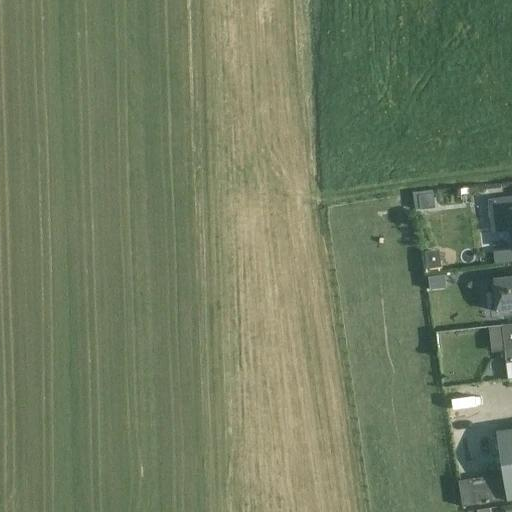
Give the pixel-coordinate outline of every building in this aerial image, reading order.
[(237,12),(233,28),(237,29),(235,33),(277,44),(284,18),(242,8),(241,13),(237,12)] [(444,13),(404,19),(407,41),(447,36),(444,13)] [(316,16),(315,36),(331,37),(332,17),(316,16)] [(484,18),(475,20),(476,32),(486,30),(484,18)] [(486,30),(476,32),(478,43),(488,42),(486,30)] [(235,33),(229,59),(271,69),(277,44),(235,33)] [(315,36),(314,56),(330,57),(331,37),(315,36)] [(447,36),(407,41),(407,42),(408,42),(411,61),(448,56),(446,37),(447,37),(447,36)] [(448,56),(411,61),(413,81),(451,76),(448,56)] [(490,59),(480,60),(482,72),(491,71),(490,59)] [(491,71),(482,72),(483,84),(493,83),(491,71)] [(451,76),(413,81),(416,102),(454,96),(451,76)] [(454,96),(416,102),(419,122),(457,117),(454,96)] [(495,99),(486,101),(487,112),(497,111),(495,99)] [(213,108),(211,108),(213,131),(257,128),(255,102),(212,105),(213,108)] [(312,105),(311,125),(327,126),(328,106),(312,105)] [(497,111),(487,112),(489,124),(498,123),(497,111)] [(457,117),(419,122),(422,144),(460,139),(457,117)] [(257,128),(213,131),(213,132),(214,132),(216,157),(242,156),(243,168),(269,167),(268,152),(259,153),(257,128)] [(433,191),(413,193),(413,194),(415,211),(429,209),(434,203),(433,191)] [(511,198),(489,201),(493,233),(501,232),(511,241),(511,244),(511,198)] [(445,275),(429,277),(431,292),(447,289),(445,275)] [(511,278),(494,281),(498,313),(511,310),(511,278)] [(511,324),(501,326),(504,349),(508,379),(511,379),(511,324)] [(511,500),(511,430),(497,433),(504,475),(459,482),(463,508),(508,500),(508,501),(511,500)]
